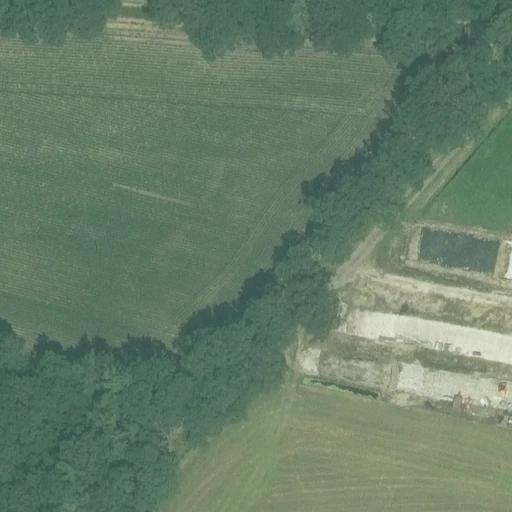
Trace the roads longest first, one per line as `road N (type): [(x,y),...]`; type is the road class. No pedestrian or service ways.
road 1 (track): [(129,0),(511,27)]
road 2 (track): [(271,343),(511,90)]
